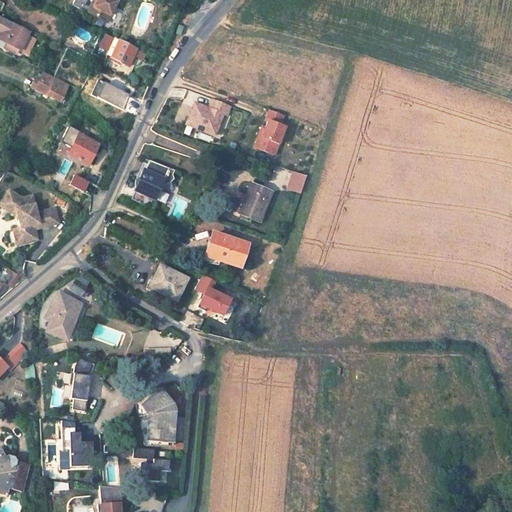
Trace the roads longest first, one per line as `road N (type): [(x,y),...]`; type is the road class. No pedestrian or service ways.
road 1 (residential): [(65,253),(192,338),(179,511)]
road 2 (unclassified): [(228,0),(159,89),(96,224),(65,253)]
